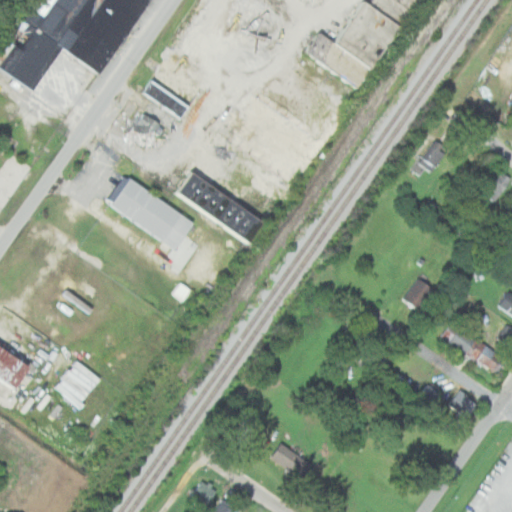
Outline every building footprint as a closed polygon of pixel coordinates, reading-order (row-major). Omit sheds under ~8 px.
[(140,0),(31,0),(20,18),(42,32),(46,26),(55,20),(67,0),(74,0),(71,5),(76,12),(79,14),(67,33),(56,26),(47,40),(18,30),(8,45),(0,50),(0,74),(23,89),(50,46),(94,74),(140,0)] [(184,121),(214,77),(171,48),(141,91),(184,121)] [(170,198),(243,239),(253,223),(249,213),(193,181),(203,177),(194,172),(200,161),(206,158),(206,159),(248,184),(251,178),(257,193),(257,192),(261,203),(270,200),(275,203),(286,185),(285,183),(326,113),(274,83),(257,90),(262,93),(257,103),(245,96),(244,93),(247,89),(236,83),(170,198)] [(127,135),(147,148),(162,126),(142,112),(127,135)] [(448,149),(434,138),(417,162),(431,172),(448,149)] [(480,189),(494,201),(511,179),(497,167),(480,189)] [(194,222),(124,174),(106,201),(175,249),(194,222)] [(400,299),(415,311),(432,289),(418,277),(400,299)] [(188,290),(177,281),(169,292),(180,301),(188,290)] [(498,304),(511,315),(511,292),(509,290),(498,304)] [(478,340),(450,322),(440,336),(494,371),(499,363),(489,356),(492,351),(477,341),(478,340)] [(495,337),(510,348),(511,345),(511,329),(505,324),(495,337)] [(388,350),(369,340),(360,358),(380,368),(388,350)] [(31,366),(0,346),(0,381),(15,391),(31,366)] [(73,407),(97,380),(72,358),(49,385),(73,407)] [(387,379),(398,385),(402,377),(392,372),(387,379)] [(414,395),(427,405),(436,393),(423,383),(414,395)] [(447,405),(466,417),(476,402),(457,390),(447,405)] [(296,479),(307,464),(275,442),(264,457),(296,479)] [(206,503),(213,488),(194,480),(187,496),(206,503)] [(227,511),(229,510),(216,502),(209,511),(227,511)]
